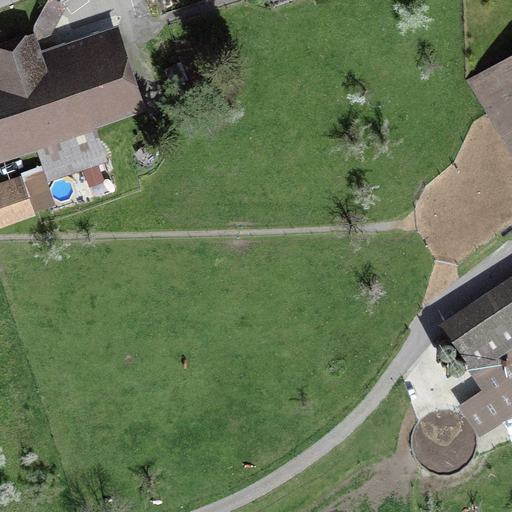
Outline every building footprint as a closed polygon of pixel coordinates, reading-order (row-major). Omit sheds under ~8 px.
[(36,25),(35,35),(45,32),(55,11),(44,6),(36,25)] [(111,38),(44,61),(35,35),(8,43),(4,33),(0,34),(0,144),(36,133),(51,177),(104,159),(89,115),(132,100),(111,38)] [(511,57),(472,82),(511,147),(511,57)] [(0,220),(10,217),(15,232),(37,224),(32,210),(52,203),(42,175),(0,189),(0,220)] [(462,405),(480,432),(511,410),(511,290),(450,331),(488,388),(462,405)]
